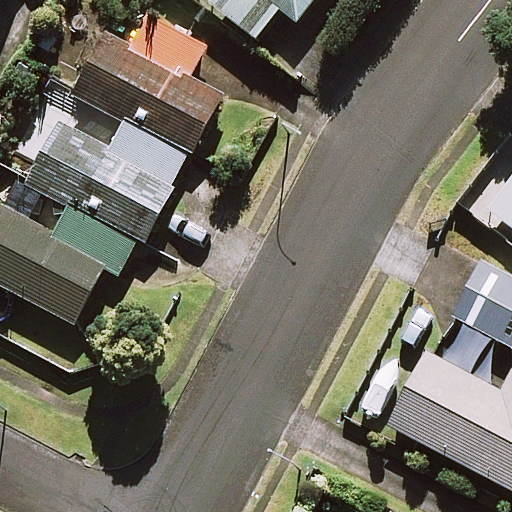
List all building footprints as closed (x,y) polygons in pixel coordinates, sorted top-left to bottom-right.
[(221,0),(217,7),(263,38),(283,8),(305,23),(320,0),(221,0)] [(127,123),(190,155),(194,146),(201,149),(227,97),(191,79),(208,46),(153,18),(137,49),(111,36),(79,99),(127,123)] [(190,155),(127,123),(115,146),(58,117),(26,181),(146,242),(190,155)] [(13,210),(0,202),(0,283),(79,325),(109,268),(123,275),(139,243),(27,184),(13,210)] [(511,276),(486,263),(457,318),(511,346),(511,276)] [(433,352),(393,426),(511,489),(511,381),(507,391),(433,352)]
